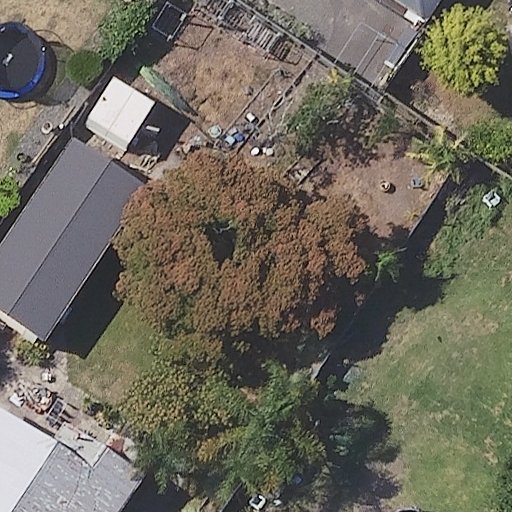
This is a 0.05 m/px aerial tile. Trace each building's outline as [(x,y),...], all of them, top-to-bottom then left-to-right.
[(395,0),(420,17),(431,0),(395,0)] [(511,0),(501,0),(511,46),(511,0)] [(134,203),(63,156),(0,253),(0,325),(38,350),(134,203)] [(511,268),(511,222),(469,194),(421,268),(484,310),(511,268)] [(41,458),(0,429),(0,511),(124,511),(135,498),(53,440),(41,458)]
